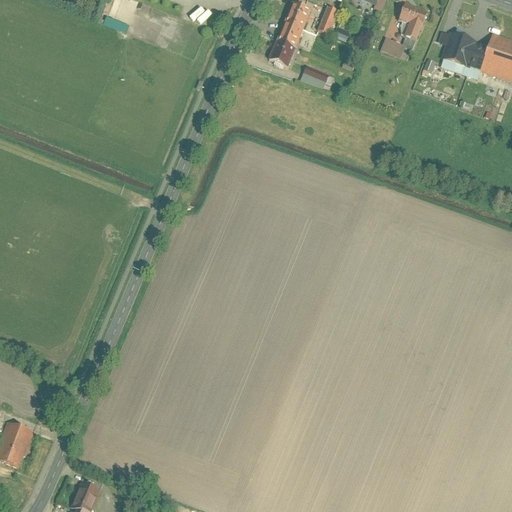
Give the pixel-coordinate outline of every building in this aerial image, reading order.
[(355,0),(374,8),(373,11),(381,15),(387,0),(355,0)] [(427,15),(404,6),(397,22),(408,26),(402,41),(414,46),(427,15)] [(291,7),(283,25),(302,33),(310,15),(291,7)] [(336,15),(326,10),(316,34),(326,38),(336,15)] [(190,24),(201,16),(197,11),(187,20),(190,24)] [(103,20),(100,28),(123,36),(126,28),(103,20)] [(283,25),(275,44),(294,52),(302,33),(283,25)] [(332,39),(343,44),(347,35),(337,30),(332,39)] [(475,44),(448,35),(439,62),(511,86),(511,43),(488,35),(481,59),(471,56),(475,44)] [(404,48),(384,41),(379,54),(399,61),(404,48)] [(294,52),(275,44),(267,63),(286,71),(294,52)] [(429,76),(433,66),(427,64),(423,74),(429,76)] [(328,77),(305,68),(302,76),(325,86),(328,77)] [(0,448),(0,465),(18,471),(30,436),(7,428),(0,448)] [(73,484),(61,510),(66,511),(91,511),(99,495),(73,484)]
